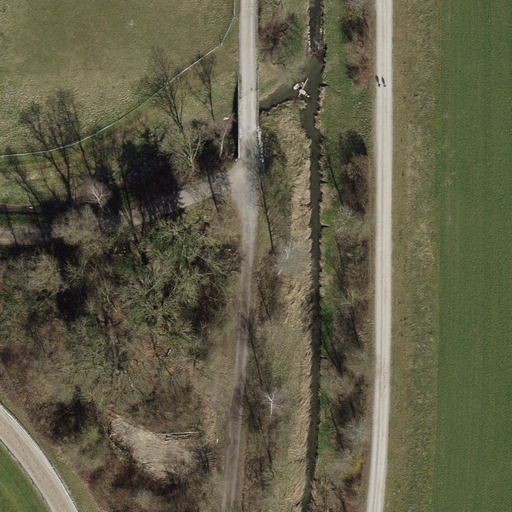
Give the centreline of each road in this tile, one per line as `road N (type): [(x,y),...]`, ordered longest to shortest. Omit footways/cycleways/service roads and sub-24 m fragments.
road 1 (track): [(246,0),(246,179),(224,511)]
road 2 (track): [(374,511),(384,0)]
road 3 (track): [(246,179),(118,225),(49,239),(0,237)]
